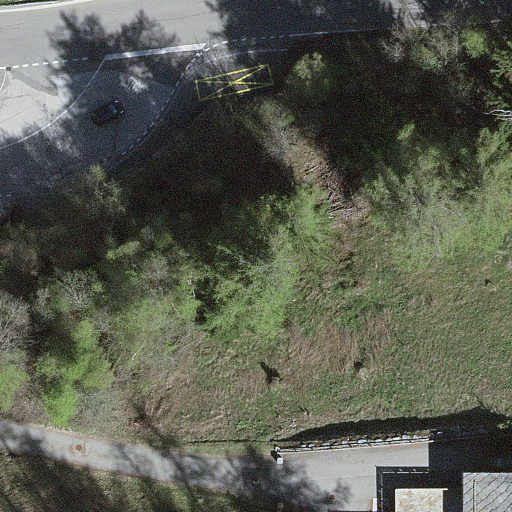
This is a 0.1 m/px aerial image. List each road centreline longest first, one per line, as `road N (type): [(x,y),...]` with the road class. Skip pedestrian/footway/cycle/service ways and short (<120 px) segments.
road 1 (tertiary): [(311,0),(113,28)]
road 2 (tertiary): [(0,139),(61,119),(105,56),(113,28)]
